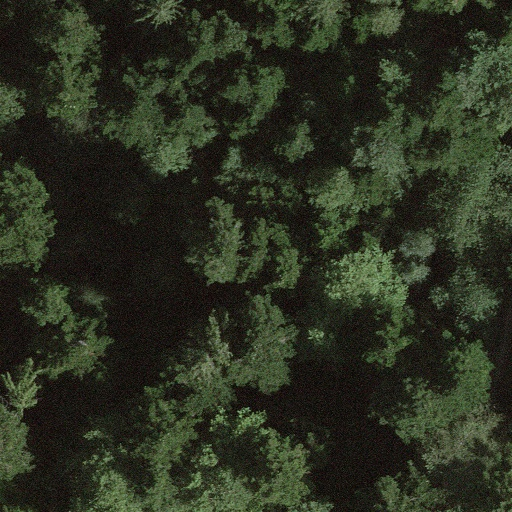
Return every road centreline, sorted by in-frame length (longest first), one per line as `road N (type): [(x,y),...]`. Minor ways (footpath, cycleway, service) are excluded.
road 1 (track): [(0,497),(152,469),(353,383),(425,375),(498,379)]
road 2 (track): [(498,379),(447,511)]
